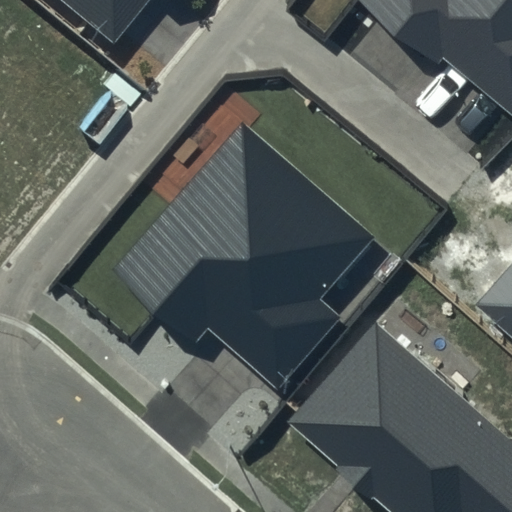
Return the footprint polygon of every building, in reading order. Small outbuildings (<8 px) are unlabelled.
[(67,0),(113,38),(144,0),(67,0)] [(511,0),(375,0),(511,112),(511,0)] [(375,235),(243,120),(112,269),(193,341),(209,322),(278,382),(335,316),(318,301),(375,235)] [(511,267),(480,303),(511,331),(511,267)] [(511,511),(511,449),(375,329),(292,422),(394,511),(511,511)]
